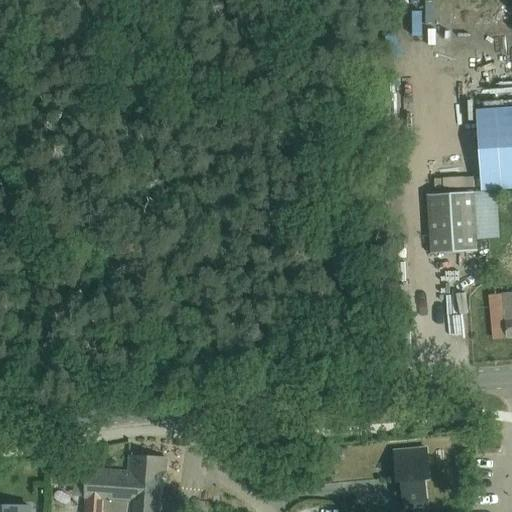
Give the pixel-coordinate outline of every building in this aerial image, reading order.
[(416,0),(418,27),(429,26),(427,0),(416,0)] [(487,26),(486,11),(472,12),(473,27),(487,26)] [(511,59),(495,61),(500,101),(510,100),(507,74),(511,73),(511,59)] [(511,107),(493,114),(496,126),(506,124),(509,135),(511,134),(511,107)] [(475,128),(492,126),(490,112),(473,114),(475,128)] [(427,194),(431,255),(477,252),(474,191),(427,194)] [(511,293),(503,295),(507,339),(511,338),(511,293)] [(433,459),(427,460),(426,446),(400,448),(403,479),(408,479),(409,506),(432,504),(430,477),(434,476),(433,459)] [(103,511),(104,498),(129,500),(128,511),(161,511),(163,480),(166,480),(167,458),(129,456),(128,472),(87,469),(85,497),(86,497),(85,511),(103,511)]
